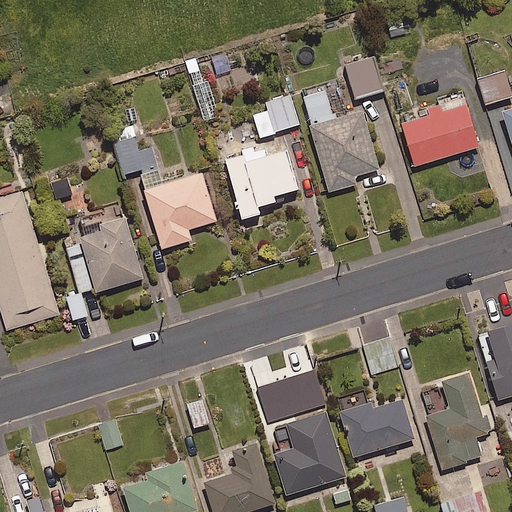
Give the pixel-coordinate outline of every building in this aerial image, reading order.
[(357,99),(384,91),(375,59),(348,67),(357,99)] [(486,106),(511,98),(511,93),(506,73),(479,80),(486,106)] [(416,167),(480,148),(463,93),(440,101),(441,104),(425,109),(427,118),(403,126),(416,167)] [(262,138),(300,125),(290,97),(252,110),(262,138)] [(355,177),(380,170),(363,113),(312,128),(331,193),(357,185),(355,177)] [(153,148),(138,152),(136,140),(117,144),(124,175),(157,168),(153,148)] [(288,151),(260,158),(258,151),(226,160),(243,221),(261,215),(259,208),(301,197),(288,151)] [(189,231),(218,222),(202,172),(145,190),(163,250),(192,241),(189,231)] [(0,306),(7,330),(59,315),(23,191),(0,197),(0,306)] [(66,216),(88,211),(84,195),(62,201),(66,216)] [(144,280),(126,219),(113,223),(115,230),(67,244),(83,298),(144,280)] [(74,321),(88,317),(81,294),(67,298),(74,321)] [(499,360),(488,363),(499,401),(511,397),(511,325),(490,331),(499,360)] [(301,397),(317,391),(307,364),(291,369),(301,397)] [(477,438),(489,435),(472,375),(445,383),(453,412),(430,418),(445,471),(483,460),(477,438)] [(195,429),(211,425),(203,400),(188,404),(195,429)] [(357,457),(415,441),(404,402),(373,411),(372,406),(344,413),(357,457)] [(289,496),(346,478),(325,414),(289,426),(297,451),(277,457),(289,496)] [(106,450),(123,446),(116,422),(99,427),(106,450)] [(251,511),(276,504),(257,445),(231,454),(237,474),(207,484),(215,511),(251,511)] [(131,511),(195,511),(197,511),(182,464),(149,474),(151,481),(125,489),(131,511)] [(456,511),(487,511),(485,493),(455,497),(456,511)] [(30,511),(43,511),(39,497),(28,500),(30,511)] [(377,511),(409,511),(406,499),(376,507),(377,511)]
